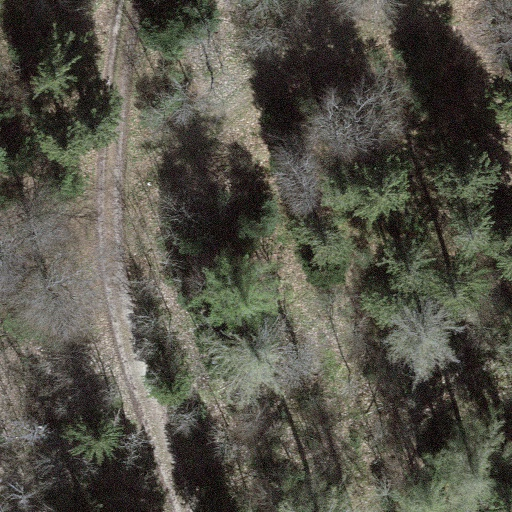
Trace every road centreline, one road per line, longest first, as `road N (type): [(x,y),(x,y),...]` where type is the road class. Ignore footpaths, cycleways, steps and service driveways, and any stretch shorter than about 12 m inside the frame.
road 1 (track): [(185,511),(128,341),(106,198),(111,62),(123,0)]
road 2 (track): [(0,281),(381,0)]
